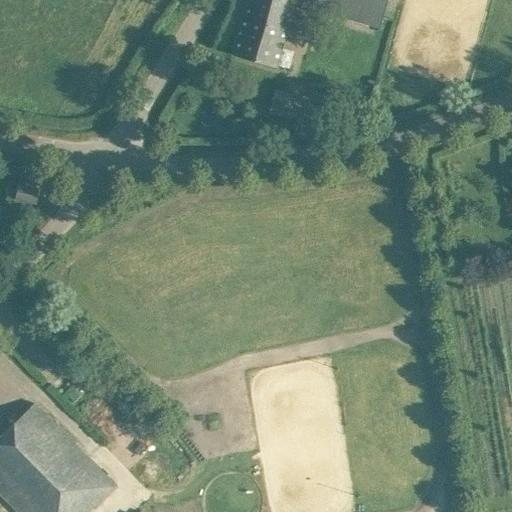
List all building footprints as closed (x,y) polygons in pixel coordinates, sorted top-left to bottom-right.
[(246,0),(232,54),(276,67),(294,3),(379,26),(386,0),(246,0)] [(269,112),(318,125),(324,103),(274,90),(269,112)] [(19,185),(41,186),(42,167),(20,165),(19,185)] [(38,189),(18,185),(15,199),(35,203),(38,189)] [(0,493),(18,511),(90,511),(102,500),(117,486),(34,403),(0,436),(0,493)]
